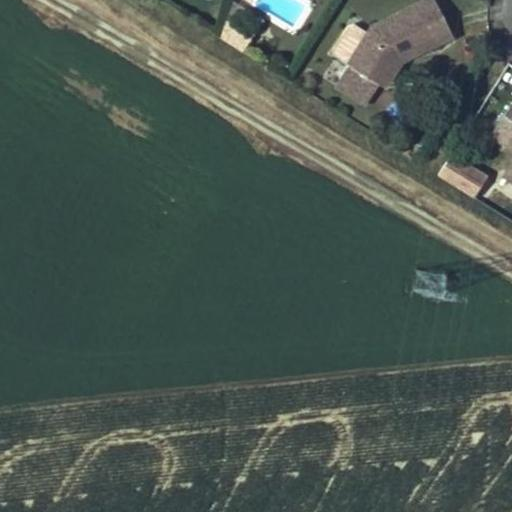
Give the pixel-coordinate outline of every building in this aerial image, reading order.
[(424,0),(417,4),(435,44),(449,38),(431,0),(424,0)] [(392,58),(399,61),(435,44),(417,4),(369,26),(365,33),(346,64),(332,87),(363,106),(376,84),(392,58)] [(225,12),(218,38),(241,52),(250,39),(231,27),(236,18),(225,12)] [(332,56),(346,64),(365,33),(351,25),(345,26),(331,50),(332,56)] [(376,84),(383,88),(399,61),(392,58),(376,84)] [(511,137),(506,146),(511,149),(511,162),(501,178),(511,185),(511,137)] [(449,153),(437,176),(476,197),(488,174),(449,153)]
